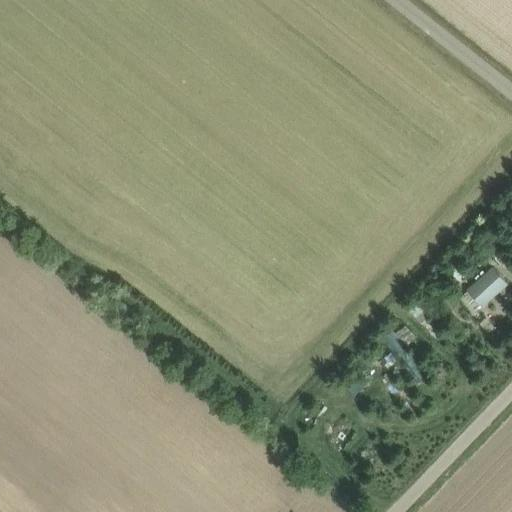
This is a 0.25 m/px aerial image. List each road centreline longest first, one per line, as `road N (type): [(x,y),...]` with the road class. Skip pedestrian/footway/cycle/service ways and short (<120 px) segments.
road 1 (unclassified): [(400,511),(511,395)]
road 2 (unclassified): [(511,94),(395,0)]
